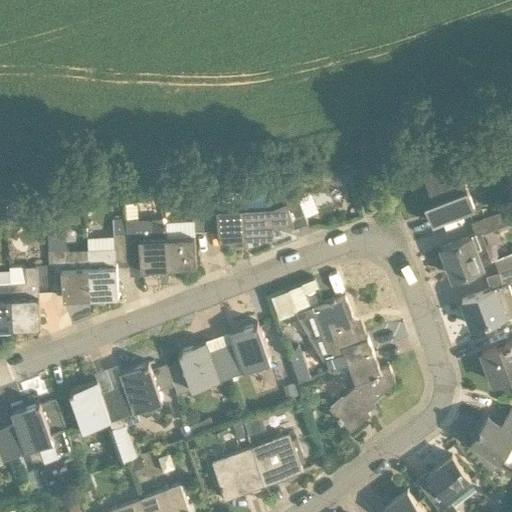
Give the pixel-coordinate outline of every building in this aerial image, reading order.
[(503,136),(486,142),(491,156),(508,150),(503,136)] [(420,167),(432,200),(425,203),(433,224),(475,207),(455,154),(420,167)] [(349,171),(336,176),(339,184),(352,180),(349,171)] [(309,214),(333,203),(326,186),(301,198),(309,214)] [(123,190),(125,218),(126,218),(127,235),(128,260),(140,259),(141,268),(169,267),(167,237),(165,222),(164,222),(163,218),(138,219),(136,201),(130,202),(129,189),(123,190)] [(244,193),(243,190),(216,192),(217,204),(191,205),(193,231),(218,229),(219,239),(247,237),(244,193)] [(269,191),(244,193),(247,237),(274,235),(274,225),(291,218),(294,227),(308,222),(297,195),(272,205),(270,205),(269,191)] [(42,206),(42,195),(30,195),(30,206),(42,206)] [(505,209),(477,219),(481,232),(482,233),(510,222),(505,209)] [(113,247),(88,249),(91,297),(119,295),(116,261),(128,260),(127,235),(126,218),(125,218),(112,219),(113,235),(112,235),(113,247)] [(480,233),(481,232),(477,219),(470,222),(475,234),(441,247),(453,276),(483,264),(483,263),(491,260),(480,233)] [(46,234),(48,265),(49,265),(51,290),(63,289),(63,299),(91,297),(88,249),(67,251),(64,248),(63,234),(46,234)] [(194,235),(167,237),(169,267),(197,265),(194,235)] [(511,253),(494,260),(499,273),(511,267),(511,253)] [(9,267),(10,282),(13,327),(41,325),(39,291),(51,290),(49,265),(48,265),(25,266),(24,266),(9,267)] [(511,282),(511,267),(499,273),(503,284),(462,300),(472,326),(511,311),(511,293),(508,283),(511,282)] [(0,282),(0,327),(13,327),(10,282),(0,282)] [(295,313),(311,307),(306,293),(302,284),(270,297),(279,319),(295,313)] [(344,352),(348,362),(374,352),(368,336),(362,338),(345,296),(335,300),(334,298),(311,307),(331,357),(344,352)] [(234,342),(222,347),(232,373),(271,359),(257,321),(230,331),(234,342)] [(182,360),(167,366),(166,366),(173,384),(176,393),(192,388),(232,373),(222,347),(210,351),(206,340),(179,350),(182,360)] [(511,340),(482,352),(493,382),(511,375),(511,340)] [(374,352),(348,362),(356,384),(329,407),(341,422),(343,420),(351,429),(370,413),(365,407),(396,381),(389,364),(380,367),(374,352)] [(125,382),(113,387),(125,419),(136,414),(134,409),(163,399),(159,389),(173,384),(166,366),(167,366),(166,363),(151,369),(149,361),(121,371),(125,382)] [(125,419),(113,387),(101,391),(97,380),(70,391),(84,428),(109,419),(112,426),(107,428),(119,461),(137,454),(124,419),(125,419)] [(300,393),(296,381),(282,386),(286,398),(300,393)] [(16,423),(4,427),(14,453),(36,445),(42,462),(74,450),(55,398),(40,403),(40,401),(12,412),(16,423)] [(511,441),(511,408),(501,425),(488,415),(471,440),(499,458),(511,440),(511,441)] [(210,417),(204,419),(206,426),(213,424),(210,417)] [(245,436),(239,420),(232,422),(237,439),(245,436)] [(200,429),(198,421),(189,424),(192,432),(200,429)] [(191,433),(188,423),(180,426),(183,436),(191,433)] [(0,458),(14,453),(4,427),(0,428),(0,458)] [(77,431),(68,434),(72,445),(81,441),(77,431)] [(277,436),(250,446),(264,483),(303,468),(292,439),(279,444),(277,436)] [(264,483),(250,446),(224,456),(227,463),(214,468),(225,497),(264,483)] [(452,511),(457,509),(447,496),(471,479),(452,455),(428,473),(438,485),(426,495),(439,511),(452,511)] [(145,471),(140,457),(129,460),(134,475),(145,471)] [(79,472),(73,458),(63,461),(66,468),(60,470),(62,478),(79,472)] [(43,486),(36,468),(26,472),(32,490),(43,486)] [(167,487),(141,497),(146,511),(190,511),(183,490),(170,495),(167,487)] [(385,506),(389,511),(425,511),(408,489),(385,506)] [(146,511),(141,497),(102,511),(146,511)] [(80,511),(77,502),(67,505),(68,511),(80,511)]
